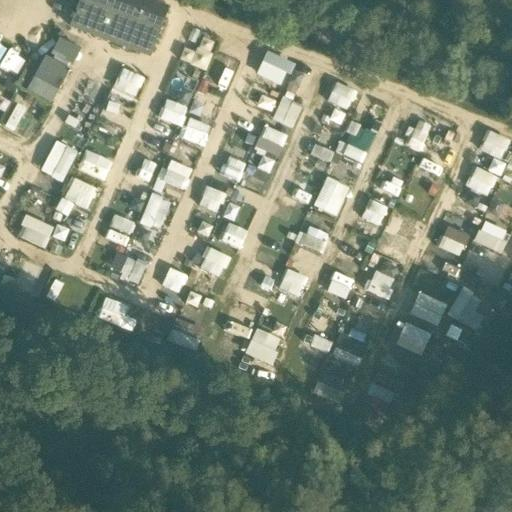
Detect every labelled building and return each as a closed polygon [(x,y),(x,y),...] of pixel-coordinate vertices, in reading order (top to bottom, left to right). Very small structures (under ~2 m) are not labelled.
[(140,49),(152,54),(168,10),(140,0),(126,0),(126,1),(123,0),(80,0),(70,28),(138,53),(140,49)] [(56,36),(29,91),(56,104),(83,49),(56,36)] [(283,92),(291,76),(264,63),(256,79),(283,92)] [(226,64),(216,87),(226,91),(236,69),(226,64)] [(122,69),(113,90),(136,99),(145,78),(122,69)] [(327,101),(348,111),(357,92),(335,82),(327,101)] [(0,110),(6,113),(12,97),(0,91),(0,110)] [(181,127),(189,108),(166,98),(158,117),(181,127)] [(273,119),(294,128),(303,107),(282,98),(273,119)] [(13,103),(7,129),(22,133),(28,107),(13,103)] [(202,146),(211,127),(191,118),(182,137),(202,146)] [(96,134),(110,140),(115,128),(101,122),(96,134)] [(397,143),(425,154),(433,133),(406,122),(397,143)] [(351,123),(339,154),(364,164),(376,133),(351,123)] [(254,146),(278,157),(288,137),(265,125),(254,146)] [(503,161),(511,141),(487,131),(479,151),(503,161)] [(102,156),(109,143),(95,135),(88,149),(102,156)] [(41,172),(63,183),(79,152),(58,141),(41,172)] [(142,143),(133,165),(154,173),(162,150),(142,143)] [(221,175),(239,181),(249,153),(231,147),(221,175)] [(76,168),(103,182),(113,163),(86,149),(76,168)] [(271,173),(275,160),(262,156),(258,169),(271,173)] [(422,157),(414,173),(432,182),(440,166),(422,157)] [(169,159),(160,180),(184,191),(193,169),(169,159)] [(465,187),(488,197),(497,177),(473,167),(465,187)] [(264,190),(270,174),(254,169),(248,185),(264,190)] [(314,208),(338,217),(350,187),(326,178),(314,208)] [(287,194),(302,201),(309,188),(295,180),(287,194)] [(218,213),(225,193),(206,186),(199,206),(218,213)] [(160,232),(173,202),(153,193),(140,222),(160,232)] [(360,218),(379,227),(388,209),(369,199),(360,218)] [(126,245),(135,223),(114,214),(104,236),(126,245)] [(45,249),(55,228),(27,215),(17,236),(45,249)] [(382,253),(400,262),(417,229),(399,220),(382,253)] [(239,250),(248,231),(228,222),(219,241),(239,250)] [(483,222),(474,244),(501,254),(509,232),(483,222)] [(58,224),(52,237),(64,243),(70,230),(58,224)] [(445,228),(438,248),(462,257),(469,236),(445,228)] [(325,252),(328,234),(300,229),(297,247),(325,252)] [(219,275),(227,258),(208,249),(200,266),(219,275)] [(120,279),(139,286),(147,264),(128,257),(120,279)] [(39,290),(46,273),(29,265),(21,282),(39,290)] [(164,287),(173,289),(178,270),(168,267),(164,287)] [(286,269),(278,291),(298,299),(307,277),(286,269)] [(333,272),(326,293),(347,299),(354,279),(333,272)] [(390,299),(394,277),(371,273),(367,294),(390,299)] [(49,297),(64,303),(69,289),(54,283),(49,297)] [(179,292),(159,285),(151,311),(171,317),(179,292)] [(475,333),(485,319),(475,312),(482,301),(464,289),(447,313),(475,333)] [(438,327),(448,305),(420,292),(409,314),(438,327)] [(109,303),(102,319),(118,327),(126,311),(109,303)] [(176,317),(169,343),(196,350),(199,337),(190,334),(193,322),(176,317)] [(396,345),(422,357),(432,334),(406,323),(396,345)] [(271,366),(283,340),(258,328),(246,354),(271,366)] [(344,329),(333,354),(358,365),(369,340),(344,329)] [(306,354),(323,362),(332,343),(315,335),(306,354)] [(333,413),(345,380),(323,372),(311,405),(333,413)] [(387,415),(397,395),(375,384),(365,405),(387,415)]
